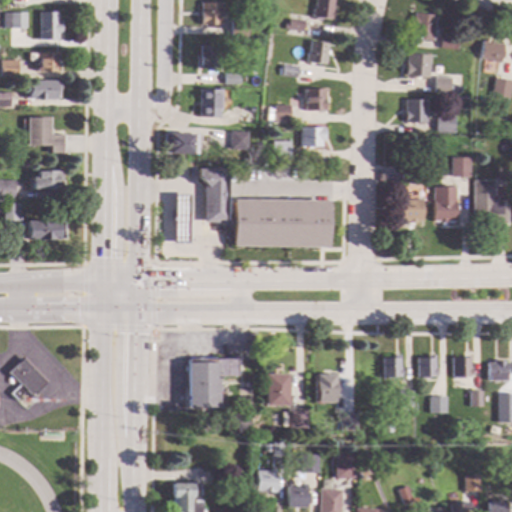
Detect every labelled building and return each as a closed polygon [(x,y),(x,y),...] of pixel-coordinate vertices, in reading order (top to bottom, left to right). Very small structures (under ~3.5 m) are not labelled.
[(330,0),(329,19),(310,17),(311,8),(313,8),(313,0),(330,0)] [(220,14),(218,14),(218,24),(198,24),(198,2),(220,3),(220,14)] [(23,29),(1,28),(1,12),(23,13),(23,29)] [(55,21),(58,21),(59,35),(55,35),(55,40),(36,40),(36,12),(55,12),(55,21)] [(433,15),(430,41),(408,38),(409,28),(407,28),(407,22),(410,23),(411,13),(433,15)] [(302,21),(301,31),(282,29),(283,23),(287,24),(287,19),(302,21)] [(259,35),(250,38),(246,27),(254,23),(259,35)] [(240,37),(224,37),(224,25),(240,25),(240,37)] [(455,39),(454,50),(436,49),(437,37),(455,39)] [(491,41),(491,43),(500,44),(497,63),(489,61),(489,60),(477,58),(479,41),(485,42),(485,40),(491,41)] [(325,43),(323,64),(304,62),(304,54),(307,54),(308,41),(325,43)] [(217,68),(198,68),(198,46),(218,46),(217,68)] [(54,72),(34,71),(34,63),(37,64),(37,53),(55,54),(54,72)] [(426,54),(426,78),(403,78),(404,54),(426,54)] [(14,78),(0,77),(0,60),(15,61),(14,78)] [(295,67),(294,77),(279,76),(280,65),(295,67)] [(237,84),(221,84),(221,74),(237,74),(237,84)] [(447,93),(431,92),(431,77),(447,77),(447,93)] [(510,80),(507,98),(489,95),(492,78),(510,80)] [(54,82),(58,82),(57,97),(53,97),(53,100),(26,99),(27,81),(54,81),(54,82)] [(219,111),(217,111),(217,117),(197,117),(197,89),(219,90),(219,111)] [(322,111),(303,111),(301,89),(321,89),(322,111)] [(423,122),(402,122),(402,100),(423,100),(423,122)] [(253,106),(253,112),(255,112),(255,118),(252,118),(251,124),(237,123),(238,105),(253,106)] [(287,122),(272,122),(272,105),(287,105),(287,122)] [(451,133),(433,133),(433,116),(451,116),(451,133)] [(47,135),(62,135),(62,154),(44,154),(44,146),(25,146),(25,118),(47,118),(47,135)] [(321,141),(319,141),(319,147),(298,147),(298,127),(321,127),(321,141)] [(245,132),(244,150),(227,150),(228,131),(245,132)] [(196,135),(196,154),(162,153),(162,134),(196,135)] [(287,160),(270,160),(270,141),(287,141),(287,160)] [(466,157),(466,178),(447,177),(447,157),(466,157)] [(413,182),(398,183),(398,163),(413,163),(413,182)] [(221,222),(213,222),(213,224),(198,223),(199,187),(193,180),(193,169),(222,170),(221,222)] [(60,190),(30,190),(30,178),(35,178),(35,171),(60,171),(60,190)] [(11,200),(0,200),(0,180),(11,180),(11,200)] [(491,196),(500,196),(499,205),(505,205),(505,224),(470,223),(470,181),(491,181),(491,196)] [(452,221),(444,221),(444,223),(429,222),(430,187),(452,187),(452,221)] [(403,199),(419,200),(419,222),(413,221),(413,223),(405,223),(405,222),(396,222),(397,195),(403,196),(403,199)] [(169,246),(170,198),(185,198),(184,246),(169,246)] [(325,248),(230,247),(231,200),(325,201),(325,248)] [(16,221),(0,221),(0,204),(16,204),(16,221)] [(55,224),(61,224),(61,236),(56,236),(56,240),(23,239),(23,222),(55,222),(55,224)] [(27,362),(24,364),(44,384),(29,397),(24,392),(14,401),(7,393),(16,385),(6,373),(16,364),(13,362),(20,355),(27,362)] [(397,368),(399,368),(399,377),(392,377),(392,379),(383,379),(383,377),(379,377),(379,358),(391,358),(391,355),(397,355),(397,368)] [(432,368),(434,368),(434,376),(432,376),(432,377),(427,377),(427,379),(419,379),(418,377),(414,377),(414,358),(425,358),(425,355),(432,355),(432,368)] [(467,368),(469,368),(469,376),(467,376),(467,377),(449,377),(449,358),(460,358),(460,356),(467,356),(467,368)] [(234,376),(215,376),(215,397),(222,397),(222,407),(195,407),(195,410),(185,410),(186,405),(186,359),(234,359),(234,376)] [(502,363),(503,363),(503,382),(484,382),(484,363),(491,363),(491,361),(502,361),(502,363)] [(285,406),(262,406),(262,374),(285,374),(285,406)] [(332,404),(312,403),(313,374),(332,374),(332,404)] [(511,408),(500,408),(500,390),(511,390),(511,408)] [(409,407),(394,407),(394,391),(409,391),(409,407)] [(478,407),(466,407),(466,391),(477,391),(478,391),(478,407)] [(442,414),(425,413),(425,397),(442,397),(442,414)] [(303,429),(284,429),(284,410),(286,410),(303,410),(303,429)] [(246,435),(228,434),(229,423),(235,423),(236,414),(247,414),(246,435)] [(353,431),(336,431),(336,414),(353,414),(353,431)] [(281,459),(271,458),(271,443),(281,443),(281,459)] [(366,461),(360,463),(357,456),(363,453),(366,461)] [(315,473),(299,473),(299,455),(316,456),(315,473)] [(351,464),(351,482),(333,481),(334,463),(351,464)] [(273,493),(253,492),(253,471),(269,471),(269,468),(273,469),(273,493)] [(477,494),(464,495),(464,479),(476,478),(477,494)] [(190,498),(186,498),(186,500),(197,500),(197,511),(169,511),(169,483),(189,483),(190,498)] [(305,484),(304,508),(284,508),(285,486),(300,487),(300,484),(305,484)] [(410,501),(400,505),(394,490),(404,486),(410,501)] [(339,490),(337,511),(316,511),(318,489),(339,490)] [(502,511),(482,511),(482,503),(498,503),(498,500),(502,501),(502,511)] [(467,510),(465,510),(465,511),(446,511),(446,505),(466,503),(467,510)]
